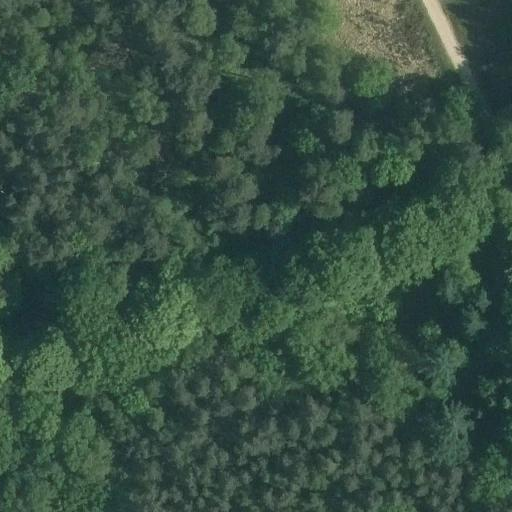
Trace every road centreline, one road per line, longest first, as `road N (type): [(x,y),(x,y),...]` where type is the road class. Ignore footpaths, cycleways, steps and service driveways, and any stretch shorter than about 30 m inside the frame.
road 1 (unknown): [(0,451),(43,424),(231,372),(330,395),(511,462)]
road 2 (track): [(511,172),(0,305)]
